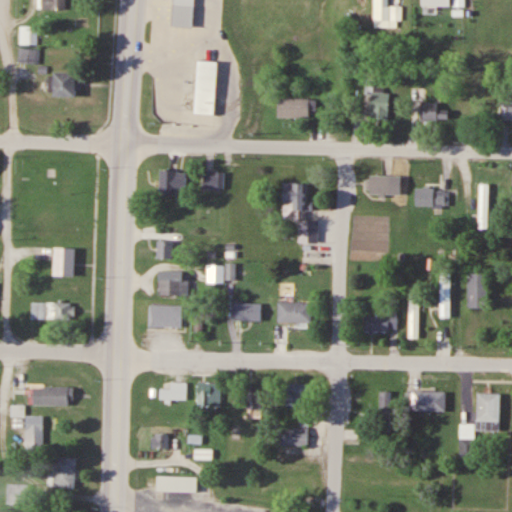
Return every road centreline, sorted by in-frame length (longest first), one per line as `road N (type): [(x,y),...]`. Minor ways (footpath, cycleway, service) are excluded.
road 1 (trunk): [(111,511),(129,0)]
road 2 (residential): [(0,141),(511,148)]
road 3 (residential): [(511,361),(116,351)]
road 4 (residential): [(333,511),(347,145)]
